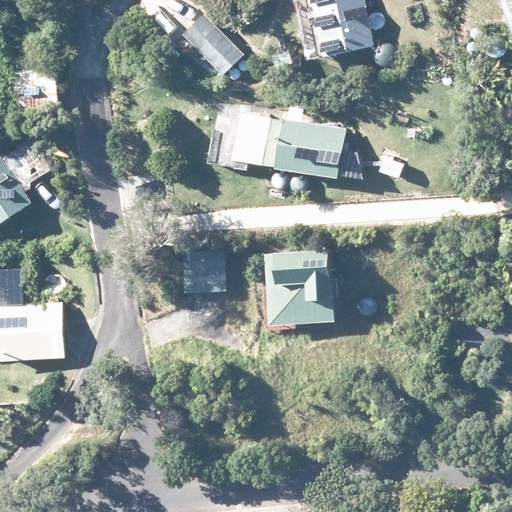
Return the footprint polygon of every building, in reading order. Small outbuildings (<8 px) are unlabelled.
[(315,0),(328,57),(378,46),(368,0),(315,0)] [(207,15),(186,36),(226,77),(248,56),(207,15)] [(20,114),(63,112),(61,76),(45,77),(44,68),(18,69),(20,114)] [(245,114),(237,160),(341,177),(341,175),(365,178),(361,153),(345,150),(348,130),(245,114)] [(0,227),(35,203),(1,152),(0,152),(0,227)] [(382,172),(402,179),(407,164),(387,157),(382,172)] [(230,292),(229,249),(186,251),(187,293),(230,292)] [(272,326),(339,322),(335,249),(268,253),(272,326)] [(4,362),(69,359),(66,302),(2,305),(4,362)]
